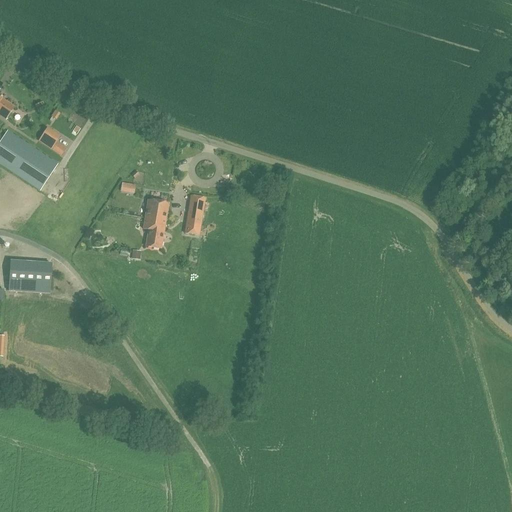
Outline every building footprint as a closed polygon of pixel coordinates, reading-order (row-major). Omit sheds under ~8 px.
[(0,116),(5,120),(14,108),(0,98),(0,116)] [(47,102),(40,104),(42,111),(49,108),(47,102)] [(0,164),(40,191),(57,164),(7,131),(0,142),(0,164)] [(44,147),(61,159),(69,146),(52,134),(44,147)] [(136,171),(131,175),(135,179),(139,175),(136,171)] [(203,214),(205,198),(190,196),(188,211),(203,214)] [(161,250),(168,204),(147,201),(143,229),(148,231),(145,247),(161,250)] [(199,237),(203,214),(188,211),(184,234),(199,237)] [(132,251),(131,260),(140,261),(141,252),(132,251)] [(55,295),(56,274),(14,273),(13,294),(55,295)]
